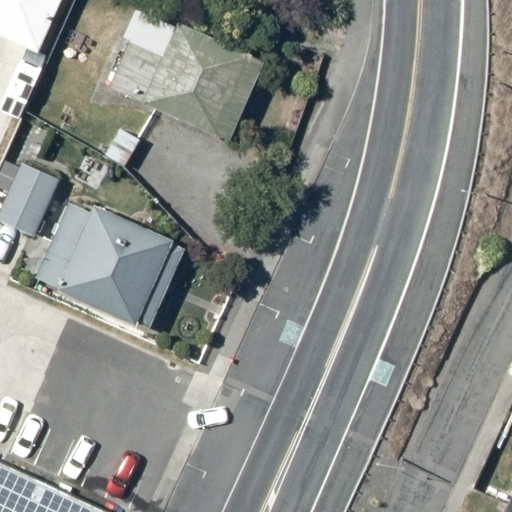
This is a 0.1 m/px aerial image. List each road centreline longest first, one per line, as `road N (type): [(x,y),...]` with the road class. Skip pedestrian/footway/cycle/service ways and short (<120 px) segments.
road 1 (primary): [(420,0),(407,149),(375,260),(271,511)]
road 2 (residential): [(404,511),(511,276)]
